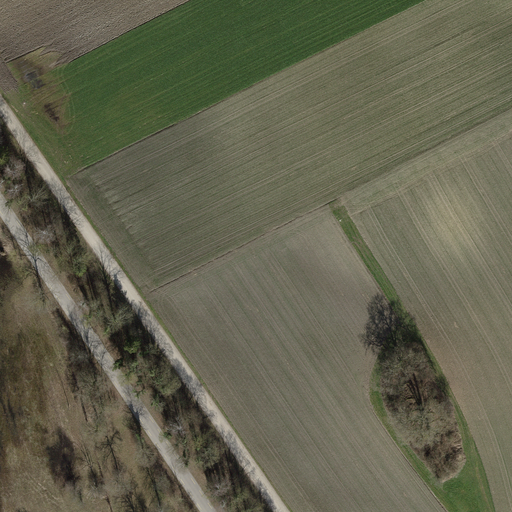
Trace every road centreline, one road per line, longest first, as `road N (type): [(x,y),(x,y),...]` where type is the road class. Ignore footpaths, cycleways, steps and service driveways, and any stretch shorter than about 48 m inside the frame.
road 1 (unclassified): [(282,511),(0,101)]
road 2 (unclassified): [(0,197),(210,511)]
